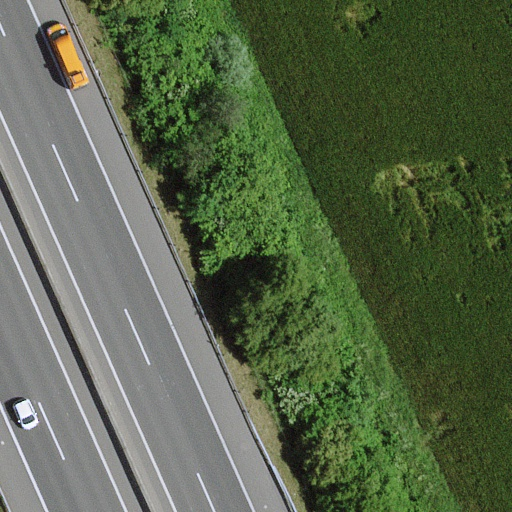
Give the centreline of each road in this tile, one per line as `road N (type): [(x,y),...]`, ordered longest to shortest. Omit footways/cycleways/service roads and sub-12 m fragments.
road 1 (motorway): [(215,511),(0,24)]
road 2 (motorway): [(0,317),(87,511)]
